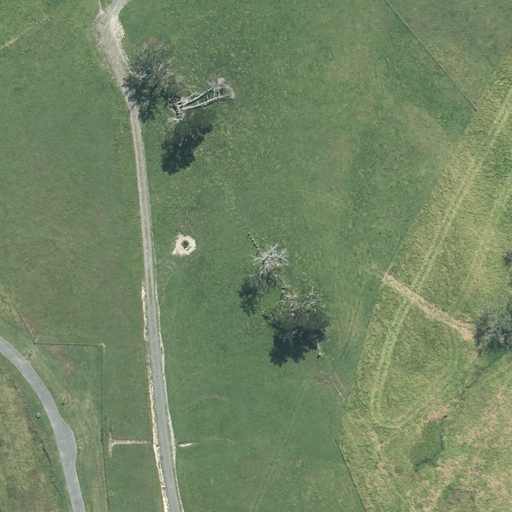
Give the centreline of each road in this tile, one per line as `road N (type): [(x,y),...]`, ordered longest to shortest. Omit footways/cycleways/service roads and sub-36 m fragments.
road 1 (track): [(118,0),(108,12),(107,39),(134,121),(173,511)]
road 2 (residential): [(77,511),(51,411),(0,347)]
